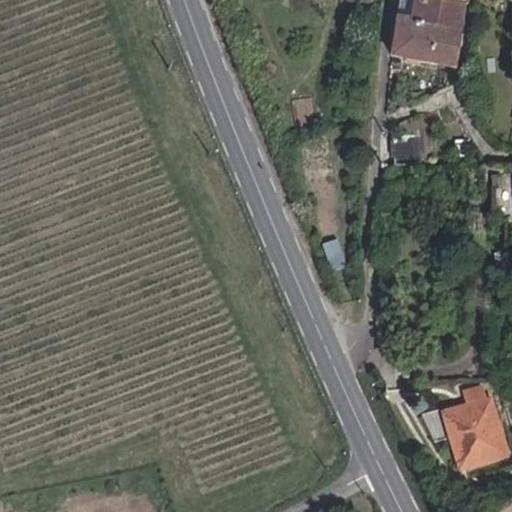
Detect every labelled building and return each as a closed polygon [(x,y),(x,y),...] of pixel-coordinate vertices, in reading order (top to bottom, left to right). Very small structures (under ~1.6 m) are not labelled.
[(464,8),(413,1),(409,26),(431,29),(459,34),(464,8)] [(409,26),(394,24),(389,59),(426,65),(431,29),(409,26)] [(431,29),(426,65),(453,69),(459,34),(431,29)] [(412,139),(387,139),(387,161),(413,161),(412,139)] [(327,274),(334,272),(343,269),(335,246),(318,252),(327,274)] [(509,450),(492,396),(445,408),(461,463),(509,450)]
